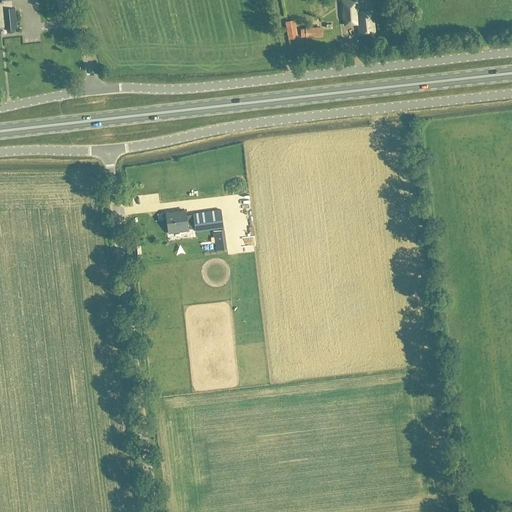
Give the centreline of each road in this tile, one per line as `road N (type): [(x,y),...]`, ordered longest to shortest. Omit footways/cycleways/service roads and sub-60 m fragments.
road 1 (primary): [(511,73),(0,132)]
road 2 (unclassified): [(94,90),(180,90),(511,52)]
road 3 (unclassified): [(511,94),(107,150)]
road 4 (unclassified): [(152,511),(107,150)]
